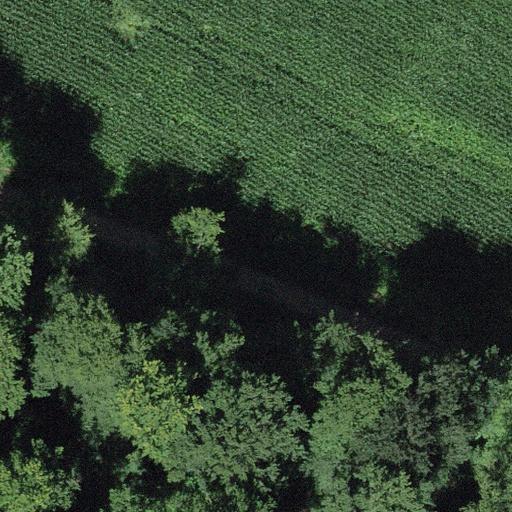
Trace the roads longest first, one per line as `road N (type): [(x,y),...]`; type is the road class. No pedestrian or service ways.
road 1 (track): [(511,389),(247,280),(0,203)]
road 2 (track): [(264,511),(433,465),(511,465)]
